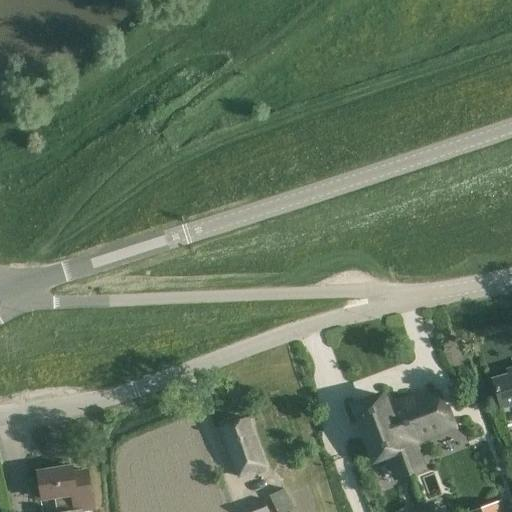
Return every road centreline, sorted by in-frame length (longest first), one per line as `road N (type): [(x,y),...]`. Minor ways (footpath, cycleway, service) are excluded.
road 1 (tertiary): [(18,290),(511,128)]
road 2 (residential): [(0,417),(134,390),(390,301)]
road 3 (residential): [(390,301),(366,291),(56,303),(18,290)]
road 4 (residential): [(390,301),(511,277)]
